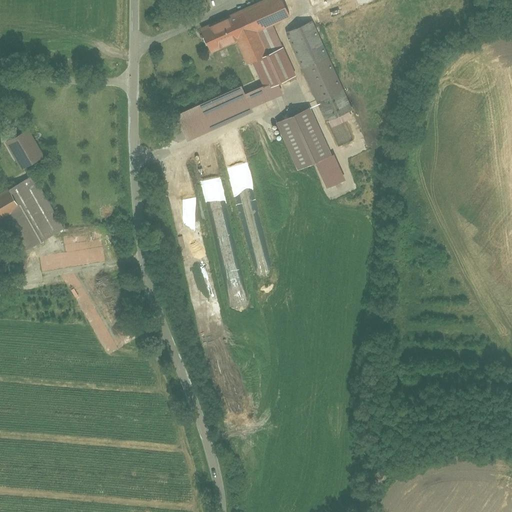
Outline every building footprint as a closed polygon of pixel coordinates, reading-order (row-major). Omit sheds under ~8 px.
[(214,23),(204,27),(214,52),(240,41),(239,39),(277,23),(295,16),(288,0),(268,0),(235,14),(236,16),(215,25),(214,23)] [(315,20),(290,31),(329,118),(355,106),(315,20)] [(283,82),(299,75),(277,23),(239,39),(240,41),(250,64),(257,61),(267,84),(269,88),(283,82)] [(267,84),(252,91),(258,106),(288,93),(283,82),(269,88),(267,84)] [(248,85),(183,112),(194,138),(259,110),(248,85)] [(315,106),(282,121),(303,168),(336,153),(315,106)] [(33,127),(13,139),(29,167),(50,155),(33,127)] [(67,227),(37,176),(15,189),(14,187),(0,195),(0,217),(10,212),(31,248),(67,227)]
